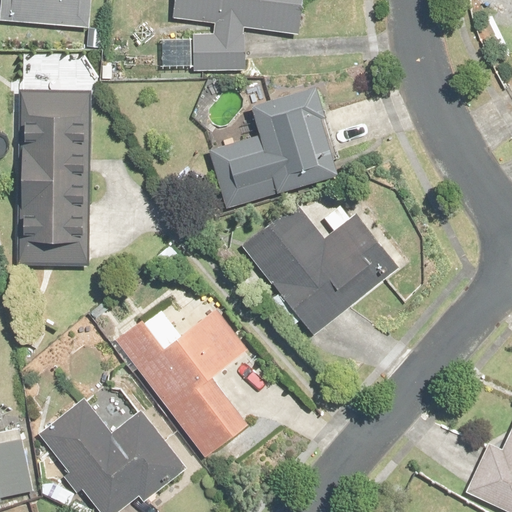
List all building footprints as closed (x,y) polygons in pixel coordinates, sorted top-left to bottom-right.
[(66,0),(0,0),(0,44),(65,48),(66,0)] [(272,0),(145,0),(143,44),(270,50),(272,0)] [(511,24),(488,39),(511,75),(511,24)] [(225,122),(233,157),(186,170),(203,232),(311,202),(300,161),(300,160),(289,108),(225,122)] [(58,113),(0,111),(0,285),(57,286),(58,113)] [(319,236),(295,261),(264,226),(209,274),(275,349),(330,301),(357,273),(319,236)] [(185,264),(169,248),(151,266),(167,282),(185,264)] [(220,370),(185,324),(155,347),(137,323),(85,360),(169,477),(221,440),(188,394),(220,370)] [(112,429),(80,450),(58,419),(9,454),(50,511),(112,511),(151,486),(112,429)] [(511,511),(511,438),(509,445),(494,439),(470,495),(509,511),(511,511)]
